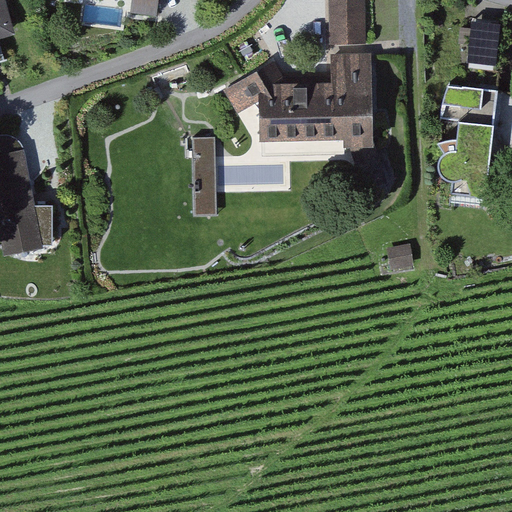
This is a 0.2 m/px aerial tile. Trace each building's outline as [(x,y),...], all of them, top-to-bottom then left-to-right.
[(0,0),(0,38),(13,35),(2,0),(0,0)] [(127,0),(126,12),(156,16),(157,0),(127,0)] [(362,0),(326,0),(327,46),(363,45),(362,0)] [(496,21),(473,19),(468,67),(491,70),(496,21)] [(374,55),(334,56),(335,84),(298,85),(279,86),(268,65),(225,90),(237,114),(257,104),(257,142),(342,140),(342,149),(349,149),(364,190),(386,182),(375,148),(376,148),(374,55)] [(483,198),(495,92),(478,90),(461,88),(449,194),(483,198)] [(0,251),(39,244),(50,244),(50,206),(33,206),(23,148),(15,138),(0,136),(0,251)] [(214,137),(191,138),(193,216),(216,215),(214,137)] [(387,249),(391,270),(412,266),(409,245),(387,249)]
